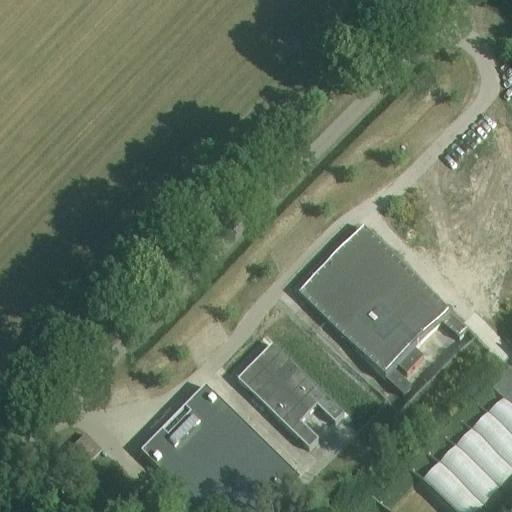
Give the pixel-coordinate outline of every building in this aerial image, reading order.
[(364,232),(300,298),(403,400),(412,391),(395,374),(398,370),(407,379),(424,362),(415,353),(442,325),(459,342),(468,333),(457,322),(379,245),(378,246),(364,232)] [(377,407),(285,317),(263,340),(273,349),(238,384),(309,454),(319,444),(301,427),(318,410),(335,427),(344,419),(355,430),(377,407)] [(212,398),(149,463),(155,470),(161,471),(202,511),(270,511),(282,500),(299,483),(212,398)] [(422,482),(453,511),(480,511),(511,479),(511,410),(501,400),(422,482)] [(102,454),(86,438),(51,473),(68,488),(102,454)]
